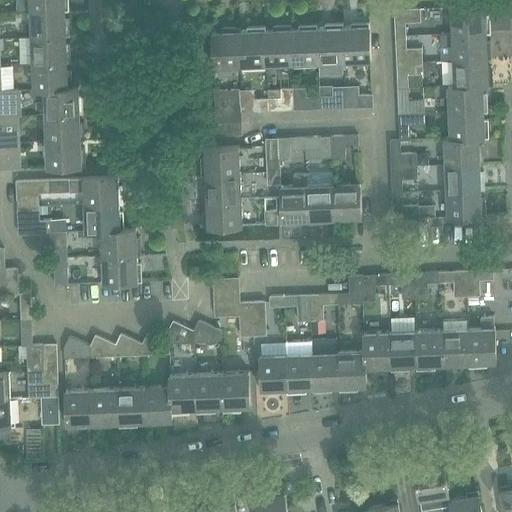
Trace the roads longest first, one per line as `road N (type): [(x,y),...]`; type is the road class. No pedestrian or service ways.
road 1 (residential): [(11,481),(87,478),(511,396)]
road 2 (residential): [(200,289),(200,309),(58,321),(46,310),(43,273),(2,234),(0,189)]
road 3 (residential): [(380,261),(378,120)]
road 4 (residential): [(252,285),(326,279),(352,263),(380,261)]
road 5 (residential): [(380,261),(511,257)]
road 6 (residential): [(255,125),(378,120)]
road 7 (residential): [(378,120),(387,103),(381,0)]
